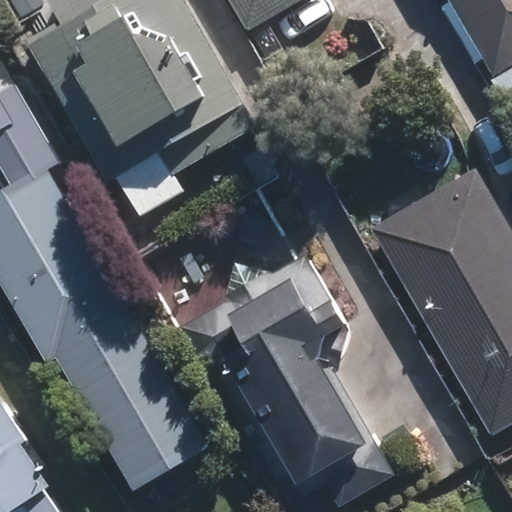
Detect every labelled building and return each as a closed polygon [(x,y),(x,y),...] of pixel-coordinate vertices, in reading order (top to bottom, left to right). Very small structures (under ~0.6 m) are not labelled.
[(256,130),(180,0),(52,0),(47,3),(60,25),(26,46),(107,185),(116,179),(140,221),(185,195),(175,177),(256,130)] [(231,0),(245,23),(285,0),(231,0)] [(511,0),(448,0),(488,69),(511,54),(511,0)] [(0,125),(18,116),(0,84),(0,125)] [(45,174),(15,123),(0,131),(0,168),(13,191),(0,198),(0,284),(50,371),(61,365),(139,498),(213,460),(50,171),(45,174)] [(511,230),(479,171),(374,229),(490,437),(511,425),(511,230)] [(311,259),(181,327),(272,498),(369,447),(325,364),(316,347),(348,330),(311,259)] [(61,511),(46,489),(49,487),(0,411),(0,511),(10,511),(22,505),(25,511),(61,511)]
